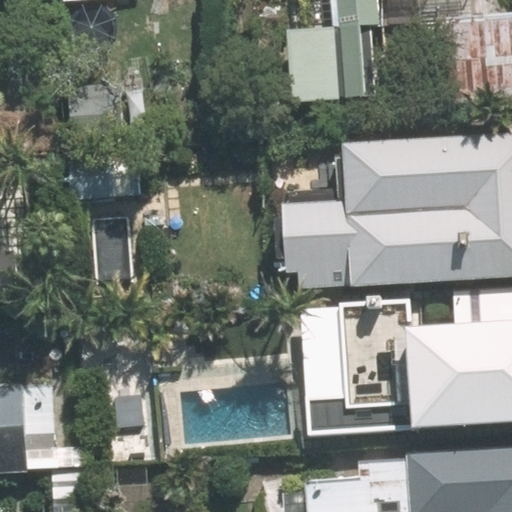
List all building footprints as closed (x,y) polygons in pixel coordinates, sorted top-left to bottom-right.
[(373,0),(312,0),(312,28),(373,29),(373,0)] [(511,11),(437,13),(438,93),(511,91),(511,11)] [(511,130),(362,136),(364,199),(301,201),(304,282),(511,275),(511,130)] [(155,149),(83,148),(82,195),(154,196),(155,149)] [(309,297),(316,430),(511,420),(511,285),(463,287),(465,315),(423,317),(421,292),(309,297)] [(0,468),(63,469),(63,511),(89,511),(90,427),(60,427),(61,369),(0,368),(0,468)] [(292,473),(293,511),(511,511),(511,441),(369,448),(370,469),(292,473)]
